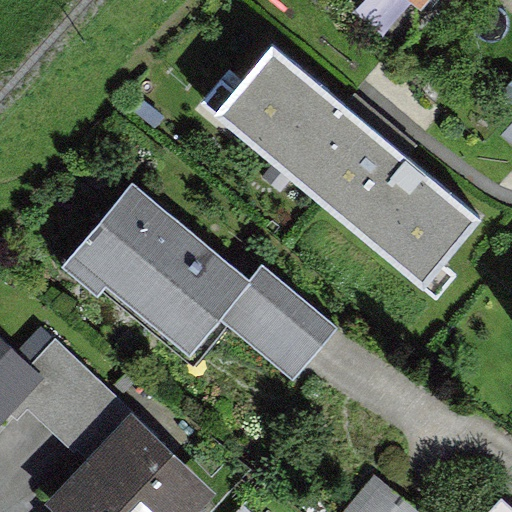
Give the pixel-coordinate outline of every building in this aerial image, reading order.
[(283,41),(227,108),(435,282),(453,262),(492,215),(283,41)] [(259,274),(141,174),(71,257),(198,364),(236,319),(304,376),(349,322),(273,257),(259,274)] [(453,262),(435,282),(446,291),(463,271),(453,262)] [(40,363),(0,326),(0,432),(19,412),(53,375),(40,363)] [(96,454),(139,406),(63,338),(40,363),(53,375),(19,412),(26,419),(37,407),(84,449),(87,446),(96,454)] [(200,511),(225,484),(139,406),(96,454),(53,501),(63,509),(65,511),(200,511)] [(422,511),(429,504),(383,468),(349,511),(422,511)] [(245,511),(294,511),(268,488),(245,511)]
